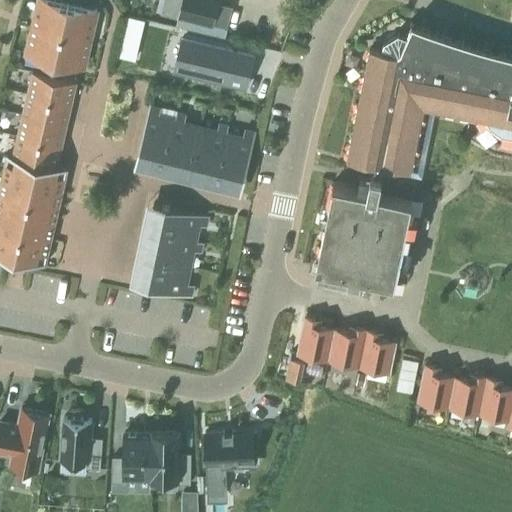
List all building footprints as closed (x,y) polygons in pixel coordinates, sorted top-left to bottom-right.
[(62,31),(69,1),(63,0),(37,0),(32,23),(62,31)] [(164,0),(162,13),(179,18),(215,27),(221,1),(217,0),(164,0)] [(93,38),(100,9),(69,1),(62,31),(93,38)] [(130,16),(121,55),(135,58),(144,19),(130,16)] [(55,60),(62,31),(32,23),(25,53),(52,59),(48,74),(56,75),(59,61),(55,60)] [(351,142),(348,146),(350,148),(349,156),(363,159),(376,162),(374,171),(382,173),(384,163),(411,169),(413,161),(415,160),(414,155),(415,151),(418,147),(416,145),(419,130),(422,130),(420,125),(421,120),(424,116),(422,115),(424,105),(447,110),(447,112),(454,114),(455,112),(462,113),(461,115),(468,117),(469,117),(470,115),(484,118),(492,129),(503,136),(511,138),(511,56),(511,57),(511,55),(511,54),(505,52),(504,55),(494,52),(485,49),(485,47),(478,45),(477,47),(470,45),(471,43),(464,40),(463,43),(453,40),(444,36),(445,34),(437,31),(436,34),(430,31),(431,29),(423,26),(422,29),(412,25),(408,36),(399,33),(385,41),(383,50),(371,48),(370,51),(367,55),(369,56),(366,71),(364,72),(365,77),(364,81),(361,85),(363,87),(360,102),(357,102),(359,107),(358,112),(355,116),(357,117),(353,132),(351,133),(352,138),(351,142)] [(86,67),(93,38),(62,31),(55,60),(59,61),(56,75),(63,77),(67,63),(86,67)] [(182,38),(175,70),(247,87),(254,55),(182,38)] [(73,102),(78,81),(63,77),(56,75),(48,74),(32,70),(28,91),(73,102)] [(68,123),(73,102),(28,91),(23,112),(68,123)] [(151,105),(137,160),(138,160),(139,159),(164,166),(175,123),(156,118),(159,107),(151,105)] [(177,111),(175,123),(164,166),(189,172),(200,129),(182,125),(185,113),(177,111)] [(63,144),(68,123),(23,112),(18,133),(63,144)] [(200,129),(189,172),(215,178),(226,136),(229,124),(221,122),(218,134),(200,129)] [(226,136),(215,178),(240,185),(241,186),(255,131),(247,129),(244,140),(226,136)] [(58,165),(63,144),(18,133),(13,154),(58,165)] [(11,154),(0,202),(0,251),(50,263),(72,168),(58,165),(13,154),(11,154)] [(335,182),(317,265),(330,267),(327,282),(347,286),(365,290),(368,275),(396,281),(413,198),(417,182),(383,175),(383,173),(382,173),(374,171),(372,171),(372,174),(368,189),(359,187),(335,182)] [(198,240),(202,224),(208,226),(211,214),(148,201),(143,229),(198,240)] [(193,266),(196,250),(203,251),(205,242),(198,240),(143,229),(137,255),(193,266)] [(189,283),(193,266),(137,255),(132,279),(132,282),(194,295),(196,284),(189,283)] [(331,359),(338,330),(318,326),(319,320),(308,317),(300,353),(331,359)] [(338,330),(331,359),(362,366),(369,330),(360,328),(358,334),(338,330)] [(369,330),(362,366),(393,372),(399,343),(378,338),(379,333),(369,330)] [(415,380),(419,361),(403,357),(399,377),(415,380)] [(286,379),(300,382),(304,363),(290,360),(286,379)] [(451,408),(457,378),(437,374),(439,368),(428,365),(420,401),(451,408)] [(359,372),(356,383),(364,385),(367,374),(359,372)] [(457,378),(451,408),(481,414),(488,378),(479,376),(478,382),(457,378)] [(488,378),(481,414),(511,420),(511,415),(511,389),(498,386),(499,380),(488,378)] [(413,402),(411,413),(418,415),(421,404),(413,402)] [(50,421),(52,412),(48,411),(20,406),(17,422),(0,419),(0,452),(11,455),(9,464),(40,470),(49,426),(50,421)] [(64,416),(61,459),(88,461),(87,467),(101,468),(103,442),(91,441),(92,419),(64,416)] [(257,430),(205,432),(208,500),(210,500),(209,492),(224,492),(223,463),(255,462),(254,431),(257,431),(257,430)] [(113,456),(113,480),(127,480),(127,478),(152,478),(153,431),(125,431),(124,456),(113,456)] [(152,478),(152,486),(179,487),(179,482),(190,483),(191,457),(179,457),(179,432),(153,431),(152,478)]
